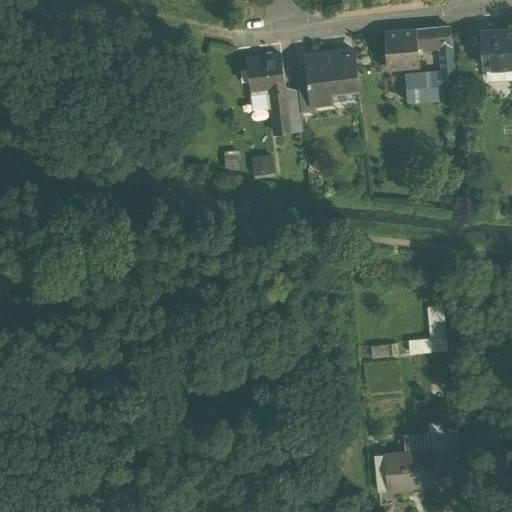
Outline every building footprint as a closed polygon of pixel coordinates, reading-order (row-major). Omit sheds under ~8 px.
[(451,27),(415,30),(415,43),(440,41),(442,74),(437,74),(438,86),(455,85),(451,27)] [(415,30),(386,33),(388,70),(417,69),(415,43),(415,30)] [(511,30),(501,31),(501,33),(484,34),(486,67),(511,65),(511,30)] [(421,68),(437,67),(437,49),(420,50),(421,68)] [(355,50),(307,56),(309,75),(313,103),(315,103),(333,101),(331,89),(359,86),(355,50)] [(282,55),(247,59),(250,91),(269,89),(286,87),(282,55)] [(437,74),(406,76),(408,101),(439,99),(438,86),(437,74)] [(309,75),(297,77),(299,94),(302,113),(316,111),(315,103),(313,103),(309,75)] [(286,87),(269,89),(272,109),(272,115),(289,113),(287,95),(286,87)] [(269,89),(250,91),(253,111),(272,109),(269,89)] [(299,94),(287,95),(289,113),(272,115),(275,133),(304,130),(302,113),(299,94)] [(443,306),(428,308),(431,339),(409,341),(410,353),(447,350),(443,306)] [(454,434),(434,436),(435,445),(455,444),(454,434)] [(436,451),(384,455),(388,491),(439,487),(436,451)]
